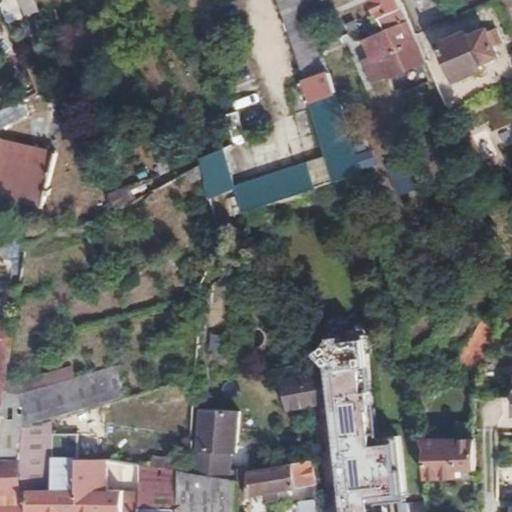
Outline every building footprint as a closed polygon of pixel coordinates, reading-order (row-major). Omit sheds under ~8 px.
[(332,72),(328,62),(306,0),(278,0),(307,79),(312,78),(332,72)] [(235,40),(221,7),(197,16),(212,51),(210,52),(220,75),(218,76),(229,102),(226,103),(241,137),(264,128),(250,93),(253,92),(242,66),(244,66),(233,41),(235,40)] [(410,20),(366,39),(373,58),(370,59),(380,81),(429,61),(416,31),(410,20)] [(498,25),(488,30),(494,44),(504,39),(498,25)] [(442,40),(457,77),(482,66),(480,61),(498,53),(494,44),(488,30),(488,28),(469,35),(467,29),(442,40)] [(338,91),(332,72),(312,78),(318,97),(338,91)] [(314,99),(328,141),(329,140),(353,133),(338,91),(318,97),(314,99)] [(20,104),(0,111),(0,128),(26,119),(20,104)] [(0,194),(45,205),(55,152),(0,141),(0,194)] [(245,187),(258,212),(280,198),(342,165),(328,141),(285,164),(245,187)] [(222,196),(245,187),(231,153),(207,162),(222,196)] [(417,174),(410,154),(392,159),(399,180),(417,174)] [(116,208),(143,195),(139,181),(110,192),(116,208)] [(21,317),(23,284),(0,283),(0,318),(21,319),(21,317)] [(454,363),(485,364),(494,328),(498,316),(482,314),(469,340),(454,363)] [(0,336),(17,337),(21,319),(0,318),(0,336)] [(0,356),(13,356),(17,337),(0,336),(0,356)] [(306,384),(316,367),(292,354),(284,371),(306,384)] [(0,409),(5,410),(8,387),(13,356),(0,356),(0,409)] [(22,390),(29,422),(93,407),(87,381),(76,383),(72,367),(38,374),(41,386),(22,390)] [(330,393),(333,394),(331,374),(316,367),(306,384),(328,397),(330,393)] [(343,399),(351,385),(331,374),(333,394),(343,399)] [(199,472),(240,480),(241,471),(233,469),(232,450),(239,450),(240,411),(202,409),(199,472)] [(400,511),(402,445),(386,447),(381,413),(335,420),(338,449),(344,511),(400,511)] [(344,511),(338,449),(335,420),(330,421),(335,454),(325,456),(326,456),(330,511),(344,511)] [(460,467),(477,467),(477,436),(420,440),(421,446),(429,476),(460,476),(460,467)] [(0,511),(30,511),(30,490),(21,490),(21,480),(20,456),(0,456),(0,511)] [(47,456),(20,456),(21,480),(42,480),(47,477),(47,465),(47,456)] [(56,465),(57,457),(47,456),(47,465),(56,465)] [(139,511),(140,490),(103,490),(104,456),(80,457),(80,511),(139,511)] [(30,511),(80,511),(80,457),(79,457),(57,457),(56,465),(56,490),(30,490),(30,511)] [(140,474),(140,461),(130,459),(130,474),(140,474)] [(249,492),(317,484),(312,459),(251,469),(249,492)] [(238,511),(238,504),(240,480),(199,472),(179,468),(177,511),(238,511)] [(317,499),(302,500),(302,511),(318,509),(317,499)]
